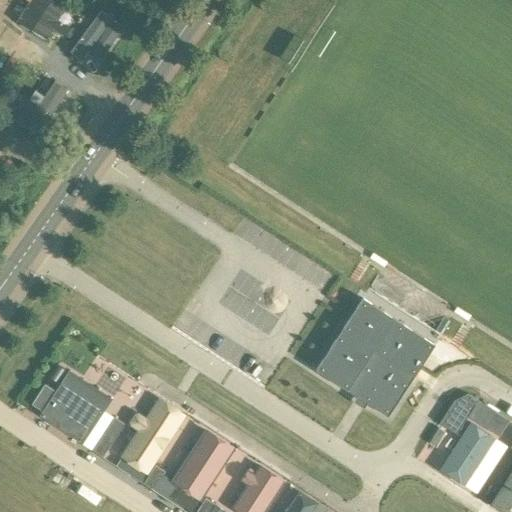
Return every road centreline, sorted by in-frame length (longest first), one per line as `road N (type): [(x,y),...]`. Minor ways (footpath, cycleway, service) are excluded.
road 1 (residential): [(31,249),(381,477)]
road 2 (secondary): [(31,249),(206,0)]
road 3 (residential): [(149,511),(0,414)]
road 4 (residential): [(381,477),(400,455),(485,511)]
